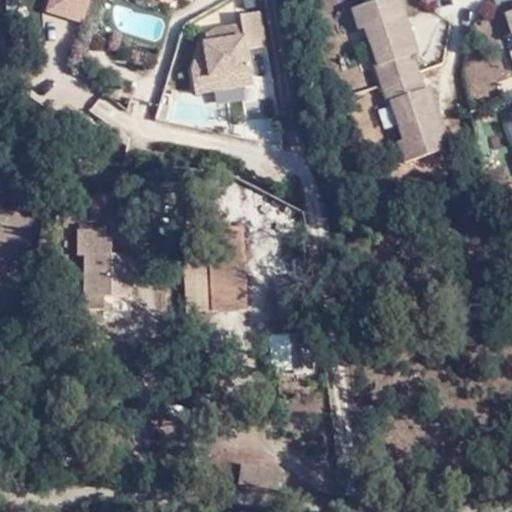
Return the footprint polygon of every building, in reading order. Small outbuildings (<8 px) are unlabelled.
[(84,23),(90,0),(48,0),(45,12),(84,23)] [(262,16),(259,0),(236,0),(238,7),(212,11),(202,17),(203,25),(200,25),(208,80),(200,81),(193,102),(197,124),(215,121),(213,108),(253,102),(250,81),(249,75),(269,72),(262,16)] [(377,67),(383,86),(421,72),(415,55),(420,54),(402,0),(381,0),(354,9),(361,31),(367,29),(380,66),(377,67)] [(269,72),(249,75),(250,81),(270,78),(269,72)] [(421,72),(383,86),(389,104),(392,102),(405,140),(399,142),(407,164),(452,148),(432,88),(426,90),(421,72)] [(255,115),(253,102),(213,108),(215,121),(255,115)] [(424,158),(426,175),(448,172),(445,155),(424,158)] [(131,292),(132,249),(121,249),(121,231),(113,230),(113,223),(85,221),(85,247),(89,247),(88,290),(112,291),(131,292)] [(211,273),(211,305),(250,304),(250,221),(212,222),(211,239),(211,273)] [(211,239),(197,239),(197,273),(211,273),(211,239)] [(131,292),(140,292),(143,250),(132,249),(131,292)] [(197,273),(198,306),(211,305),(211,273),(197,273)] [(112,303),(112,291),(88,290),(88,302),(112,303)]
